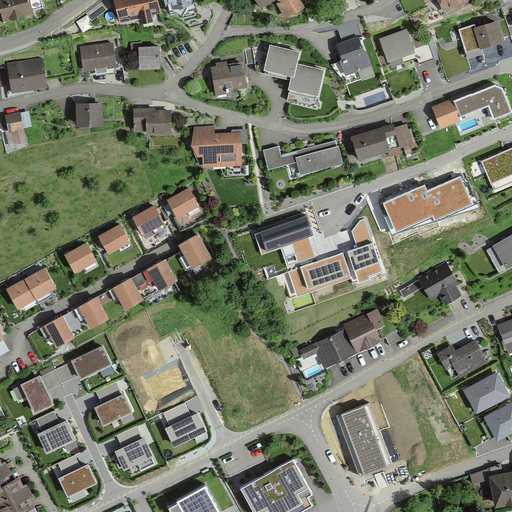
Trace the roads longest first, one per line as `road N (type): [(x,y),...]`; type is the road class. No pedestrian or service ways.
road 1 (residential): [(511,65),(373,117),(313,129),(165,94)]
road 2 (residential): [(302,412),(511,299)]
road 3 (residential): [(0,369),(22,353),(25,331),(167,251)]
road 4 (residential): [(511,131),(323,201)]
road 5 (residential): [(218,31),(288,30),(391,0)]
road 6 (residential): [(165,94),(72,88),(0,105)]
road 7 (residential): [(363,511),(511,450)]
road 8 (residential): [(116,500),(227,447)]
